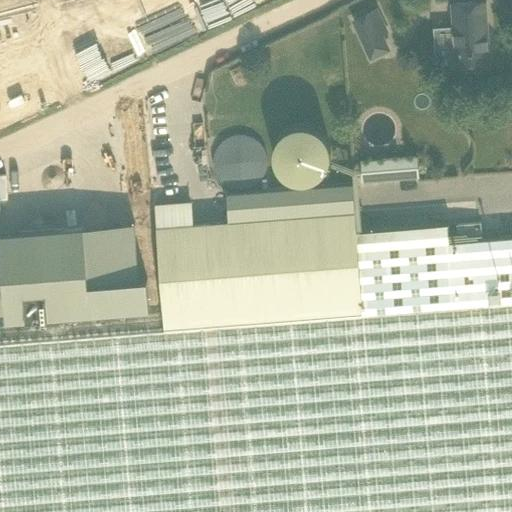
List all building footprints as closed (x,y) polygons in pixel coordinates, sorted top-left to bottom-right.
[(0,0),(0,10),(38,0),(0,0)] [(490,66),(490,53),(486,1),(452,3),(456,69),(490,66)] [(388,49),(381,34),(386,32),(376,10),(355,20),(372,57),(388,49)] [(311,123),(267,125),(270,176),(313,174),(311,123)] [(418,161),(363,165),(364,181),(419,177),(418,161)] [(366,311),(360,232),(356,183),(227,195),(230,223),(158,229),(165,328),(366,311)] [(511,511),(511,300),(491,303),(486,239),(452,242),(450,224),(360,232),(366,311),(165,328),(0,341),(0,511),(511,511)] [(90,284),(86,227),(0,233),(0,242),(6,321),(150,309),(148,279),(139,280),(140,280),(90,284)] [(511,236),(486,239),(491,303),(511,300),(511,236)]
